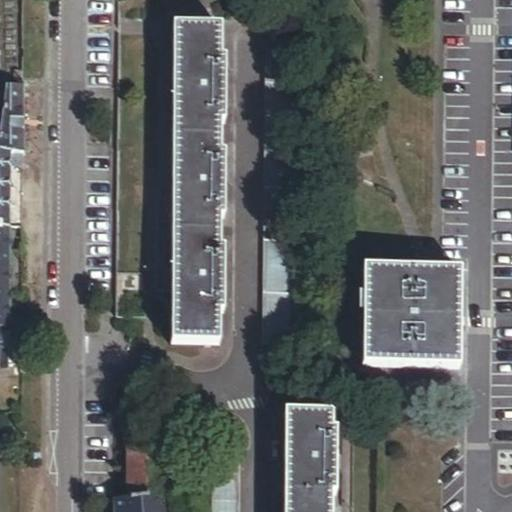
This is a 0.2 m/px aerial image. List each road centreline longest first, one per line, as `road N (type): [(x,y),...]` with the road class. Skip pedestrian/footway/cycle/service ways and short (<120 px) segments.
road 1 (residential): [(483,0),(476,511)]
road 2 (residential): [(74,353),(74,0)]
road 3 (residential): [(259,511),(262,434),(251,400),(234,387),(74,353)]
road 4 (residential): [(74,511),(74,353)]
